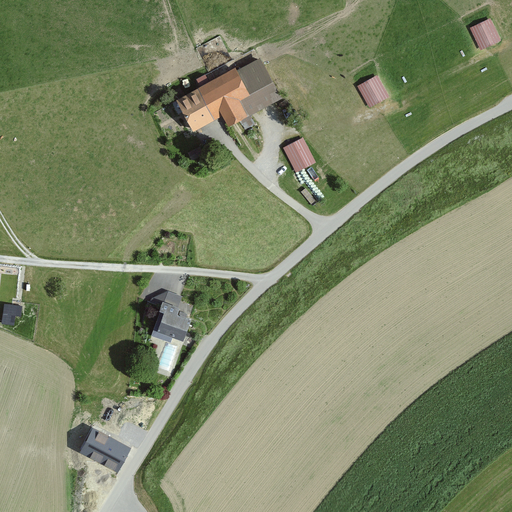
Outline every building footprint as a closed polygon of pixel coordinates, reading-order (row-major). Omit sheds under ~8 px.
[(497,9),(478,19),(486,40),(509,30),(497,9)] [(169,99),(190,134),(219,119),(223,127),(278,100),(255,61),(233,71),(230,66),(169,99)] [(385,65),(369,76),(381,96),(398,84),(385,65)] [(312,130),(293,139),(302,157),(320,148),(312,130)] [(200,146),(190,152),(193,158),(203,152),(200,146)] [(149,337),(169,344),(170,339),(179,343),(189,321),(176,316),(182,298),(165,291),(155,313),(158,316),(149,337)] [(3,322),(15,323),(15,314),(22,315),(22,301),(4,301),(3,322)] [(167,345),(167,358),(175,358),(175,345),(167,345)] [(104,393),(100,401),(117,408),(121,400),(104,393)] [(111,422),(116,408),(105,405),(100,418),(111,422)] [(110,439),(91,428),(77,453),(114,472),(124,453),(107,444),(110,439)]
